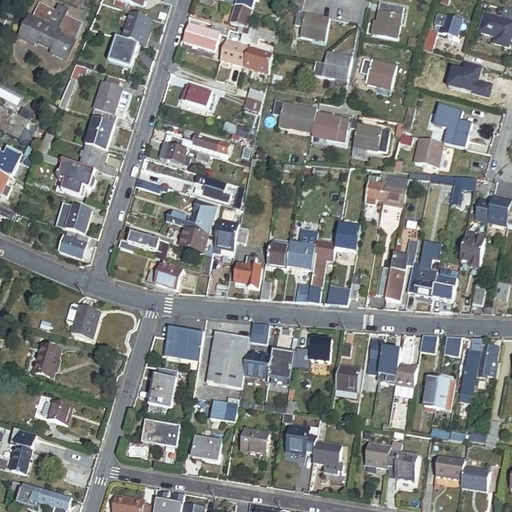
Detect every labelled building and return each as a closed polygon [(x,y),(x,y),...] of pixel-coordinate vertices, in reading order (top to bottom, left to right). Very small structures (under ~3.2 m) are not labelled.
[(143,0),(141,0),(139,8),(146,10),(148,4),(144,3),(145,0),(143,0)] [(214,9),(216,2),(210,1),(207,0),(199,0),(199,4),(214,9)] [(210,0),(210,1),(216,2),(225,5),(226,0),(239,0),(237,8),(253,13),(255,4),(258,5),(259,0),(210,0)] [(304,0),(287,0),(287,2),(287,3),(284,12),(296,15),(300,15),(304,0)] [(57,12),(40,5),(34,18),(31,17),(20,41),(36,48),(38,45),(53,52),(51,55),(68,62),(85,24),(66,16),(68,10),(61,11),(58,8),(57,12)] [(381,24),(378,38),(399,41),(405,9),(383,6),(382,14),(379,14),(377,24),(381,24)] [(271,44),(276,46),(278,38),(248,29),(253,13),(237,8),(232,27),(240,29),(239,35),(249,38),(254,39),(259,41),(271,44)] [(329,21),(300,15),(296,15),(294,28),(302,29),(300,42),(311,44),(311,40),(325,43),(329,21)] [(151,23),(131,16),(125,33),(128,33),(125,43),(139,48),(145,50),(148,41),(145,40),(151,23)] [(510,52),(511,43),(511,24),(485,16),(479,36),(496,41),(494,47),(510,52)] [(445,30),(447,21),(439,19),(437,28),(445,30)] [(455,23),(447,21),(445,30),(443,36),(450,38),(458,41),(462,25),(455,23)] [(378,38),(381,24),(377,24),(373,23),(371,37),(378,38)] [(215,54),(221,37),(210,34),(190,27),(184,45),(215,54)] [(230,32),(213,27),(210,34),(221,37),(228,40),(230,32)] [(238,35),(231,33),(229,38),(237,41),(238,35)] [(436,37),(427,34),(425,42),(434,45),(436,37)] [(125,43),(117,40),(110,64),(131,72),(139,48),(125,43)] [(408,49),(417,50),(418,42),(410,40),(408,49)] [(434,45),(425,42),(422,52),(432,55),(435,45),(434,45)] [(250,52),(226,45),(221,65),(243,72),(250,52)] [(273,59),(250,52),(243,72),(268,79),(269,74),(273,59)] [(350,80),(354,59),(329,55),(328,66),(319,65),(317,78),(336,81),(337,77),(350,80)] [(380,88),(393,90),(397,68),(372,64),(372,66),(364,65),(363,78),(369,79),(368,90),(379,92),(380,88)] [(89,72),(76,67),(73,74),(80,77),(87,79),(89,72)] [(80,77),(73,74),(71,81),(77,84),(80,77)] [(433,79),(424,76),(420,89),(429,92),(433,79)] [(279,79),(271,78),(270,87),(277,89),(279,79)] [(77,84),(71,81),(65,98),(71,100),(77,84)] [(118,91),(120,85),(108,81),(106,87),(103,86),(92,120),(97,122),(115,127),(118,119),(115,118),(123,92),(118,91)] [(214,97),(187,89),(183,105),(209,113),(213,100),(214,97)] [(250,93),(248,101),(262,105),(265,97),(250,93)] [(71,100),(65,98),(60,110),(66,112),(71,100)] [(261,117),(263,105),(262,105),(248,101),(245,112),(261,117)] [(7,113),(5,112),(0,121),(0,134),(21,145),(31,125),(29,124),(33,116),(11,105),(7,113)] [(318,117),(319,112),(277,105),(275,119),(282,120),(280,134),(301,137),(302,134),(315,136),(318,117)] [(416,110),(409,108),(406,119),(413,121),(416,110)] [(463,115),(440,109),(438,116),(461,122),(463,115)] [(461,122),(438,116),(435,127),(447,131),(457,133),(454,146),(467,150),(473,126),(461,122)] [(343,121),(318,117),(315,136),(314,140),(314,141),(327,143),(326,147),(339,149),(346,150),(348,138),(351,125),(343,124),(343,121)] [(413,121),(406,119),(403,132),(410,134),(413,121)] [(115,127),(97,122),(88,149),(108,155),(117,128),(115,127)] [(248,140),(248,139),(250,132),(226,125),(223,133),(233,135),(241,138),(248,140)] [(369,150),(368,154),(380,156),(381,154),(388,155),(391,136),(383,134),(384,132),(359,128),(355,148),(369,150)] [(248,139),(257,141),(258,134),(250,131),(250,132),(248,139)] [(457,133),(447,131),(444,144),(454,146),(457,133)] [(410,134),(403,132),(401,141),(413,144),(415,135),(410,134)] [(56,139),(48,137),(41,156),(48,158),(56,139)] [(444,144),(421,137),(414,167),(437,172),(444,144)] [(193,149),(218,156),(221,147),(196,139),(194,147),(193,149)] [(173,141),(171,148),(188,153),(192,154),(193,149),(194,147),(173,141)] [(171,148),(166,146),(161,162),(183,169),(186,158),(188,153),(171,148)] [(218,156),(216,161),(220,162),(222,157),(229,159),(232,150),(221,147),(218,156)] [(108,155),(88,149),(86,155),(83,154),(79,167),(96,172),(117,179),(120,171),(108,168),(111,156),(108,155)] [(209,159),(216,161),(218,156),(193,149),(192,154),(197,155),(209,159)] [(23,158),(8,151),(4,158),(0,156),(0,174),(9,179),(13,180),(20,165),(23,158)] [(36,155),(27,151),(24,158),(32,162),(36,155)] [(266,154),(258,154),(257,161),(265,162),(266,154)] [(206,166),(209,159),(197,155),(195,162),(206,166)] [(48,158),(41,156),(39,161),(58,167),(59,161),(48,158)] [(24,158),(23,158),(20,165),(34,172),(37,164),(32,162),(24,158)] [(186,158),(183,169),(188,170),(191,160),(186,158)] [(94,178),(96,172),(79,167),(62,162),(61,166),(64,167),(61,175),(58,174),(58,178),(61,184),(65,185),(63,193),(82,198),(84,189),(91,191),(95,189),(97,182),(94,178)] [(161,168),(155,166),(153,175),(158,177),(161,168)] [(9,179),(0,174),(0,196),(1,197),(8,200),(12,192),(5,189),(9,179)] [(431,178),(411,176),(410,183),(430,184),(431,178)] [(13,180),(9,179),(5,189),(12,192),(16,182),(13,180)] [(200,179),(197,188),(207,191),(210,182),(200,179)] [(384,204),(387,186),(384,186),(377,184),(378,180),(370,179),(365,207),(369,207),(369,206),(377,208),(378,203),(384,204)] [(456,180),(456,181),(455,187),(455,189),(461,190),(461,191),(475,194),(475,191),(477,184),(477,182),(456,180)] [(409,184),(388,181),(387,186),(384,204),(384,207),(404,211),(408,191),(409,184)] [(232,209),(234,199),(235,196),(228,194),(230,188),(210,182),(207,191),(206,196),(205,201),(232,209)] [(142,184),(137,183),(135,190),(140,191),(159,197),(162,190),(155,188),(143,184),(142,184)] [(461,190),(455,189),(451,208),(458,209),(459,203),(462,203),(462,199),(460,198),(461,191),(461,190)] [(237,210),(244,212),(247,193),(241,191),(237,210)] [(511,202),(495,199),(494,204),(489,226),(489,227),(509,231),(511,212),(511,202)] [(214,205),(199,201),(198,205),(213,210),(214,205)] [(477,224),(489,226),(494,204),(482,202),(477,224)] [(64,204),(57,228),(71,232),(86,237),(94,213),(64,204)] [(206,233),(213,210),(198,205),(197,205),(194,214),(196,214),(194,223),(192,222),(192,220),(171,213),(167,226),(186,232),(188,232),(189,231),(205,236),(206,233)] [(14,217),(15,215),(0,207),(0,223),(5,225),(7,221),(11,223),(14,217)] [(243,215),(232,213),(230,223),(241,226),(243,215)] [(30,220),(17,215),(13,223),(28,228),(30,220)] [(241,228),(219,225),(215,249),(213,256),(220,258),(222,250),(236,253),(237,247),(240,232),(241,228)] [(357,256),(362,229),(342,226),(338,247),(337,252),(357,256)] [(69,239),(65,238),(61,253),(81,259),(81,258),(89,260),(92,249),(84,247),(87,238),(86,237),(71,232),(69,239)] [(200,255),(205,237),(188,232),(186,232),(182,249),(200,255)] [(247,234),(240,232),(237,247),(244,248),(247,234)] [(165,262),(170,246),(131,234),(128,244),(119,241),(116,249),(122,250),(133,254),(135,249),(156,255),(155,259),(165,262)] [(476,237),(467,235),(461,264),(470,265),(469,269),(481,271),(486,243),(475,241),(476,237)] [(292,244),(275,242),(274,247),(292,250),(292,246),(292,244)] [(414,266),(418,244),(411,243),(408,259),(395,257),(392,272),(395,273),(397,264),(411,267),(414,267),(414,266)] [(338,247),(318,244),(317,250),(316,258),(318,258),(315,285),(322,286),(324,286),(326,269),(334,271),(337,252),(338,247)] [(316,258),(317,250),(292,246),(292,250),(289,266),(304,268),(303,272),(314,273),(316,258)] [(289,266),(292,250),(274,247),(272,247),(269,268),(288,271),(289,270),(289,266)] [(207,257),(213,259),(213,256),(215,249),(210,248),(209,254),(205,253),(204,256),(207,257)] [(211,272),(213,259),(207,257),(204,270),(211,272)] [(177,292),(179,284),(182,285),(183,282),(180,281),(182,273),(170,269),(171,267),(171,265),(165,263),(162,262),(161,266),(152,263),(146,283),(177,292)] [(260,265),(249,262),(248,269),(240,268),(237,286),(249,288),(249,291),(260,293),(264,273),(259,272),(260,265)] [(395,273),(392,272),(387,299),(387,302),(400,305),(406,275),(409,276),(411,267),(397,264),(395,273)] [(432,270),(414,266),(414,267),(412,276),(409,295),(434,300),(437,280),(435,280),(436,275),(432,274),(432,270)] [(454,273),(439,270),(438,278),(453,281),(454,273)] [(387,299),(392,272),(385,271),(380,298),(387,299)] [(362,278),(354,277),(352,284),(361,285),(362,278)] [(454,304),(458,282),(453,281),(438,278),(437,280),(434,300),(454,304)] [(499,282),(496,300),(508,302),(511,284),(499,282)] [(273,285),(266,284),(264,302),(271,303),(273,285)] [(361,285),(352,284),(351,292),(349,302),(357,303),(361,285)] [(219,285),(218,291),(229,293),(230,287),(219,285)] [(322,289),(312,287),(309,306),(320,306),(322,289)] [(351,292),(332,289),(329,307),(348,308),(349,302),(351,292)] [(486,291),(477,290),(474,305),(483,307),(486,291)] [(99,308),(79,302),(72,329),(92,335),(99,308)] [(200,362),(205,334),(170,328),(166,356),(200,362)] [(250,351),(252,339),(217,333),(208,384),(243,390),(245,375),(250,351)] [(441,338),(425,337),(422,351),(436,354),(441,338)] [(462,339),(449,338),(446,355),(459,357),(462,339)] [(298,350),(297,356),(295,366),(306,367),(307,360),(331,364),(334,342),(314,339),(313,347),(299,345),(298,350)] [(462,396),(474,398),(478,376),(484,340),(474,340),(472,352),(469,352),(462,396)] [(376,341),(374,342),(370,372),(380,374),(385,349),(383,348),(384,341),(376,341)] [(354,345),(345,343),(343,355),(352,357),(354,345)] [(43,347),(35,372),(54,378),(56,371),(58,372),(61,362),(59,362),(62,353),(43,347)] [(500,349),(485,347),(478,379),(488,381),(489,377),(497,379),(500,364),(497,363),(500,349)] [(403,352),(385,349),(380,374),(399,377),(401,366),(403,352)] [(257,353),(250,351),(245,375),(270,380),(270,379),(274,356),(257,354),(257,353)] [(297,356),(275,352),(274,356),(270,379),(292,384),(295,366),(297,356)] [(363,370),(341,366),(337,391),(336,398),(356,401),(357,394),(359,395),(363,370)] [(419,369),(401,366),(399,377),(397,385),(397,387),(415,390),(419,369)] [(156,374),(149,413),(170,416),(178,371),(158,367),(157,374),(156,374)] [(399,377),(380,374),(379,382),(397,385),(399,377)] [(441,381),(436,410),(442,411),(451,413),(456,383),(453,383),(454,379),(442,377),(441,381)] [(425,408),(436,410),(441,381),(430,379),(425,408)] [(415,390),(397,387),(395,397),(414,400),(415,390)] [(242,394),(240,406),(265,411),(266,403),(268,390),(261,389),(259,405),(247,403),(249,393),(246,393),(245,394),(242,394)] [(289,402),(288,407),(287,414),(293,415),(294,416),(296,403),(289,402)] [(266,403),(265,411),(283,414),(287,414),(288,407),(266,403)] [(52,406),(47,405),(44,406),(41,416),(42,419),(48,421),(47,423),(66,429),(72,410),(53,404),(52,406)] [(240,406),(229,404),(226,422),(237,424),(240,406)] [(287,414),(283,414),(281,423),(291,425),(286,456),(304,459),(305,455),(314,456),(317,442),(318,435),(317,435),(318,427),(311,426),(312,424),(292,421),(293,415),(287,414)] [(180,426),(146,420),(142,440),(176,447),(180,426)] [(499,424),(490,422),(487,438),(497,440),(499,424)] [(271,434),(246,430),(243,451),(267,456),(271,434)] [(450,434),(432,431),(431,440),(448,442),(450,434)] [(452,435),(451,443),(464,445),(465,437),(452,435)] [(222,441),(197,437),(194,458),(219,462),(222,441)] [(343,447),(317,442),(314,456),(313,464),(325,466),(323,474),(337,476),(338,474),(341,475),(343,466),(339,466),(343,447)] [(402,445),(393,444),(392,449),(388,471),(387,478),(413,483),(418,458),(400,454),(402,445)] [(388,471),(392,449),(369,445),(365,467),(388,471)] [(24,478),(32,452),(18,448),(10,474),(24,478)] [(465,469),(466,461),(439,456),(436,477),(462,482),(465,469)] [(462,482),(461,489),(487,494),(491,473),(465,469),(462,482)] [(34,511),(37,504),(48,508),(52,495),(51,495),(51,497),(23,488),(18,507),(33,511),(34,511)] [(168,494),(160,493),(159,501),(156,511),(182,511),(183,505),(173,503),(166,502),(168,494)] [(174,494),(173,503),(183,505),(185,496),(174,494)] [(67,511),(71,501),(52,495),(48,508),(55,510),(53,511),(67,511)] [(144,499),(117,495),(113,511),(142,511),(144,501),(144,499)] [(151,511),(153,502),(144,501),(142,511),(151,511)]
